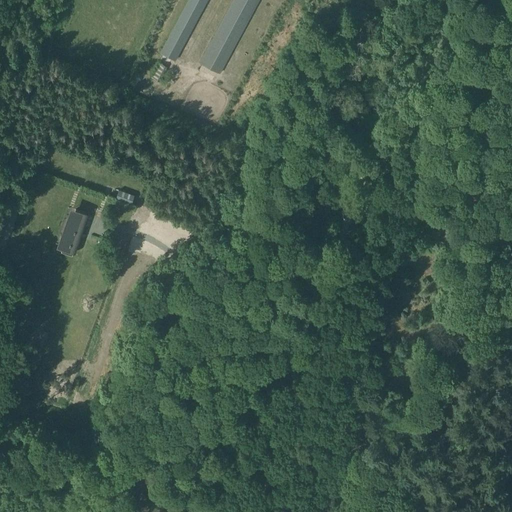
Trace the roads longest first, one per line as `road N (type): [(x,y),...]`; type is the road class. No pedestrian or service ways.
road 1 (track): [(308,331),(383,123),(447,28),(452,0)]
road 2 (track): [(20,511),(127,441),(290,358),(308,331)]
